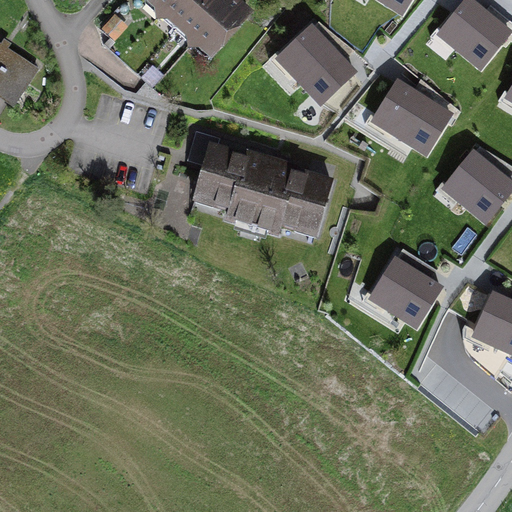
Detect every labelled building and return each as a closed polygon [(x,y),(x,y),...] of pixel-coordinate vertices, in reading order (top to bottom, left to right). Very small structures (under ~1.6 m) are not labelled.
[(149,0),(163,12),(172,0),(149,0)] [(201,0),(172,0),(163,12),(179,26),(201,0)] [(195,40),(230,0),(201,0),(179,26),(195,40)] [(212,55),(249,13),(234,0),(230,0),(195,40),(212,55)] [(379,0),(402,14),(411,0),(379,0)] [(491,19),(468,0),(440,35),(481,69),(509,34),(511,36),(511,23),(497,11),(491,19)] [(319,22),(278,59),(322,105),(354,74),(338,57),(349,46),(319,22)] [(37,70),(0,45),(0,92),(16,103),(37,70)] [(427,84),(419,97),(397,83),(367,132),(407,157),(413,146),(426,155),(450,116),(456,120),(461,112),(427,84)] [(509,165),(480,147),(444,189),(486,223),(511,190),(511,185),(500,176),(509,165)] [(240,157),(210,148),(196,195),(213,200),(216,206),(231,210),(228,219),(276,234),(279,225),(293,229),(300,226),(316,231),(330,183),(299,174),(297,170),(289,168),(285,170),(254,161),(253,157),(245,155),(240,157)] [(394,262),(366,244),(348,299),(389,325),(396,314),(417,327),(440,289),(423,278),(430,266),(403,249),(394,262)] [(479,327),(467,321),(463,330),(465,351),(472,361),(496,380),(511,354),(511,303),(493,295),(479,327)]
